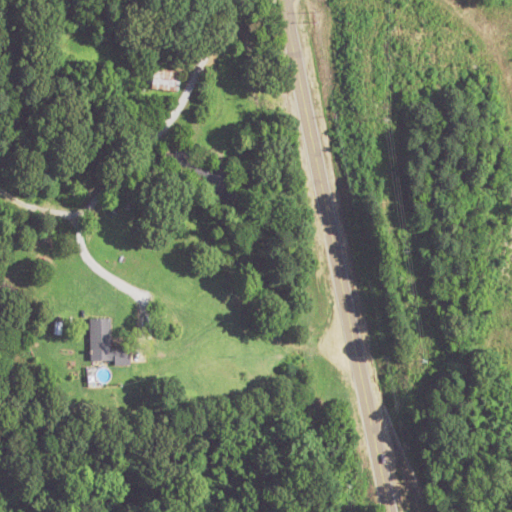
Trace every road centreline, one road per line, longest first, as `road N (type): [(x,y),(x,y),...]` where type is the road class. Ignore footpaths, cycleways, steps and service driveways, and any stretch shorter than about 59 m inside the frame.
road 1 (primary): [(390,511),(285,0)]
road 2 (residential): [(232,0),(193,86),(99,196),(78,210),(29,207),(0,191)]
